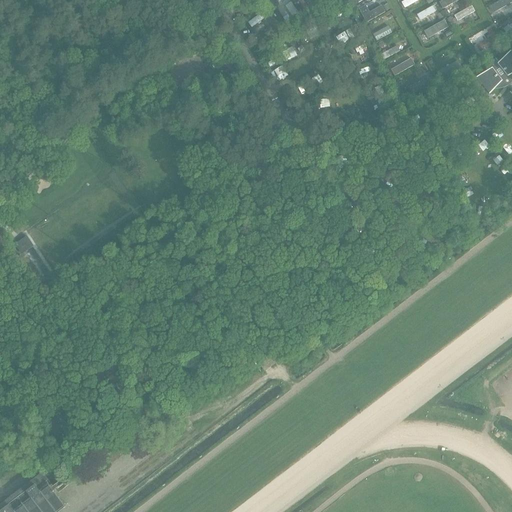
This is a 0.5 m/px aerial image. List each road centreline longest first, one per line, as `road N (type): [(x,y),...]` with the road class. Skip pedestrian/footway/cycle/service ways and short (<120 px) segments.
road 1 (track): [(0,443),(299,213)]
road 2 (track): [(299,213),(321,223),(349,269),(342,292),(313,322),(298,327),(258,313),(241,258)]
road 3 (track): [(123,186),(185,243),(205,284)]
